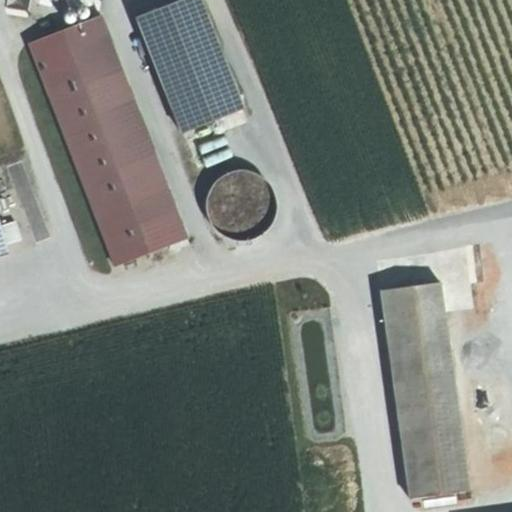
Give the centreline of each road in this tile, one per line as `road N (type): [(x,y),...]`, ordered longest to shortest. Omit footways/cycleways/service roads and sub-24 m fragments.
road 1 (track): [(0,341),(511,213)]
road 2 (track): [(99,318),(0,56)]
